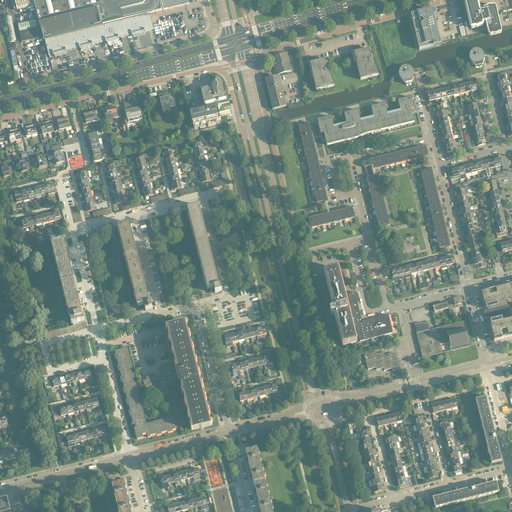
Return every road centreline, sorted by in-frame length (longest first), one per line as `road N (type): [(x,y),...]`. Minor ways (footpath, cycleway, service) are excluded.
road 1 (tertiary): [(325,401),(259,128)]
road 2 (tertiary): [(249,131),(315,403)]
road 3 (unclassified): [(268,126),(254,69),(262,55),(449,0)]
road 4 (unclassified): [(0,90),(203,37),(213,23),(204,0)]
road 5 (secondary): [(0,109),(230,51)]
road 6 (secondary): [(228,39),(0,100)]
road 7 (unclassified): [(242,132),(220,69),(71,102)]
road 8 (secondary): [(241,48),(407,0)]
road 9 (residential): [(97,330),(44,344),(50,371),(104,357)]
road 10 (residential): [(196,305),(229,297),(203,198)]
road 11 (residential): [(0,488),(129,456)]
road 12 (secondary): [(365,0),(238,36)]
road 13 (residential): [(228,431),(196,305)]
road 14 (residential): [(363,397),(488,366)]
road 15 (residential): [(468,287),(438,163)]
